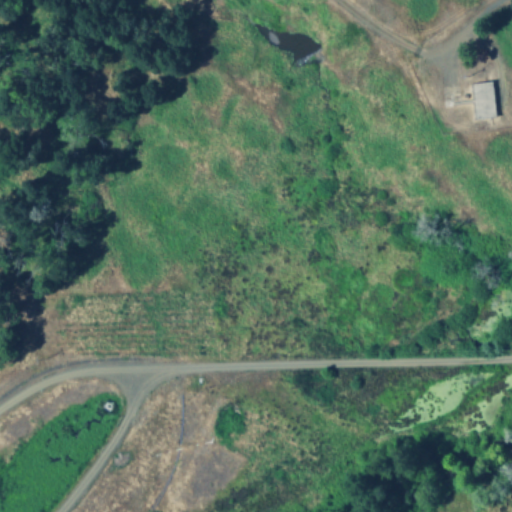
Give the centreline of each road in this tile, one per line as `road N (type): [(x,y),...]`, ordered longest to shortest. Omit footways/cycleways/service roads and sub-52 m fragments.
road 1 (residential): [(511,360),(266,368),(177,361),(40,384),(0,410)]
road 2 (residential): [(500,0),(439,55),(380,35),(333,0)]
